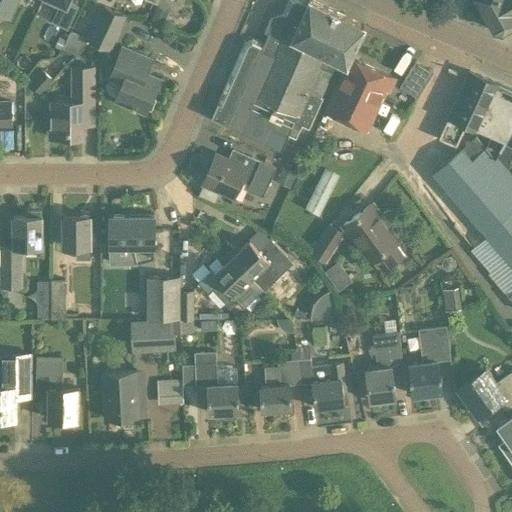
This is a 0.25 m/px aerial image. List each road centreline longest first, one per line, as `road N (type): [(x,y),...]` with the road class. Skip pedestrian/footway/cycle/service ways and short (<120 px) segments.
road 1 (residential): [(366,441),(217,459),(0,463)]
road 2 (residential): [(0,176),(155,173),(236,0)]
road 3 (residential): [(502,58),(367,0)]
